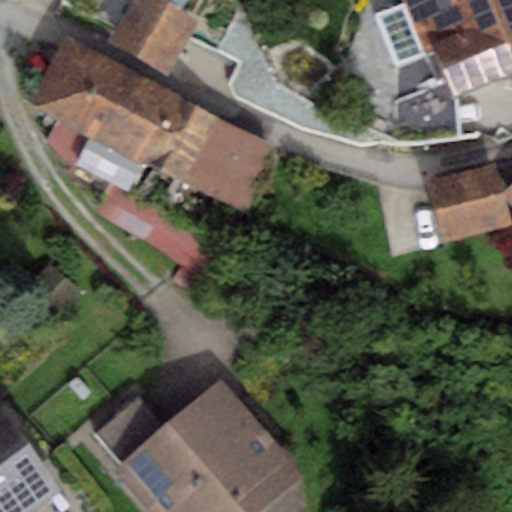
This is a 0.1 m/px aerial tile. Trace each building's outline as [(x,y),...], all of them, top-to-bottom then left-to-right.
[(162,0),(132,0),(107,47),(170,80),(202,21),(162,0)] [(511,0),(401,0),(403,5),(371,16),(389,67),(426,54),(443,101),(511,76),(511,0)] [(132,72),(63,38),(29,108),(59,123),(90,138),(98,142),(132,72)] [(219,119),(132,72),(98,142),(141,164),(184,188),(186,184),(219,119)] [(276,149),(219,119),(186,184),(246,212),(276,149)] [(76,166),(90,138),(59,123),(46,143),(76,166)] [(141,164),(98,142),(90,138),(76,166),(127,192),(141,164)] [(511,228),(495,165),(427,183),(444,246),(511,228)] [(221,248),(110,190),(94,221),(205,279),(221,248)] [(145,511),(260,511),(303,475),(219,379),(164,427),(120,466),(111,474),(145,511)] [(94,436),(120,466),(164,427),(138,398),(94,436)] [(0,511),(29,511),(62,490),(3,404),(0,405),(0,511)]
